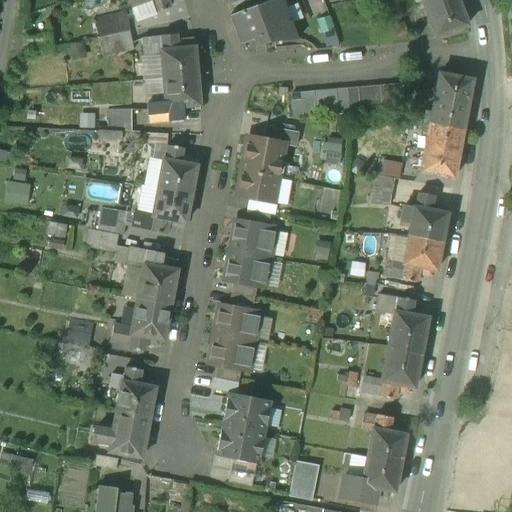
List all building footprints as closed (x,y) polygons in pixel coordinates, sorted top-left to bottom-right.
[(128,0),(135,19),(155,12),(150,0),(128,0)] [(150,0),(155,12),(160,10),(161,12),(163,11),(162,9),(170,7),(167,0),(150,0)] [(270,0),(254,6),(228,16),(239,45),(261,37),(263,43),(297,39),(282,0),(270,0)] [(396,0),(387,0),(395,20),(403,17),(396,0)] [(457,0),(420,0),(421,0),(426,13),(458,1),(457,0)] [(458,1),(426,13),(435,37),(467,25),(458,1)] [(93,19),(98,38),(129,31),(125,12),(93,19)] [(129,31),(98,38),(102,55),(133,49),(129,31)] [(47,34),(24,38),(26,49),(48,46),(47,34)] [(175,34),(160,36),(161,45),(161,49),(158,50),(159,53),(161,79),(195,76),(192,47),(188,47),(187,41),(176,42),(175,34)] [(147,37),(148,47),(161,45),(160,36),(147,37)] [(161,45),(148,47),(148,54),(159,53),(158,50),(161,49),(161,45)] [(472,79),(438,72),(433,98),(467,104),(472,79)] [(195,76),(161,79),(163,102),(164,108),(166,107),(167,113),(168,122),(183,120),(182,112),(193,111),(193,104),(198,104),(195,76)] [(401,84),(346,89),(348,112),(403,107),(401,84)] [(346,89),(290,95),(293,117),(348,112),(346,89)] [(467,104),(433,98),(430,112),(425,111),(423,122),(462,129),(467,104)] [(163,102),(152,103),(153,108),(153,114),(167,113),(166,107),(164,108),(163,102)] [(153,108),(146,108),(147,124),(154,123),(153,114),(153,108)] [(412,112),(404,110),(400,123),(408,123),(412,112)] [(113,113),(113,131),(120,131),(143,132),(142,113),(113,113)] [(462,129),(423,122),(421,130),(427,132),(424,146),(458,153),(462,129)] [(408,123),(400,123),(397,132),(405,134),(408,123)] [(297,132),(265,126),(262,140),(282,143),(282,145),(294,147),(297,132)] [(113,131),(108,130),(108,138),(119,139),(120,131),(113,131)] [(146,144),(165,145),(166,133),(147,132),(146,144)] [(262,140),(247,137),(240,172),(276,179),(276,176),(281,173),(283,165),(279,161),(282,145),(282,143),(262,140)] [(322,162),(341,163),(342,140),(323,140),(322,162)] [(181,148),(165,145),(163,154),(163,158),(161,158),(161,161),(156,188),(190,194),(196,165),(191,164),(192,159),(180,157),(181,148)] [(458,153),(424,146),(419,171),(453,178),(458,153)] [(163,154),(152,152),(151,159),(161,161),(161,158),(163,158),(163,154)] [(402,156),(395,154),(393,166),(400,167),(402,156)] [(393,166),(380,163),(378,176),(394,179),(397,180),(400,167),(393,166)] [(276,179),(240,172),(236,196),(271,202),(276,179)] [(378,176),(374,175),(368,203),(389,204),(394,179),(378,176)] [(190,194),(156,188),(152,207),(151,214),(153,215),(151,227),(150,231),(165,233),(167,225),(179,227),(180,221),(185,222),(190,194)] [(404,190),(402,199),(415,202),(417,193),(404,190)] [(432,195),(417,193),(415,202),(414,207),(413,207),(413,209),(408,236),(441,242),(447,213),(440,212),(442,206),(430,204),(431,200),(432,195)] [(415,202),(402,199),(401,207),(413,209),(413,207),(414,207),(415,202)] [(133,227),(150,231),(151,227),(144,226),(145,220),(140,219),(141,213),(151,214),(152,207),(138,204),(133,227)] [(118,222),(115,235),(121,236),(125,236),(129,216),(95,210),(91,230),(107,233),(110,221),(118,222)] [(269,215),(245,210),(243,222),(267,227),(269,215)] [(151,214),(141,213),(140,219),(145,220),(144,226),(151,227),(153,215),(151,214)] [(390,220),(382,218),(380,231),(387,232),(390,220)] [(243,222),(233,220),(229,245),(224,249),(269,258),(275,228),(267,227),(243,222)] [(110,221),(107,233),(115,235),(118,222),(110,221)] [(121,236),(115,235),(113,247),(105,245),(107,233),(91,230),(87,248),(117,254),(121,236)] [(115,235),(107,233),(105,245),(113,247),(115,235)] [(441,242),(408,236),(402,263),(404,263),(401,278),(416,280),(417,272),(429,274),(430,268),(436,270),(441,242)] [(146,250),(126,247),(123,266),(140,269),(141,263),(144,264),(146,250)] [(269,258),(224,249),(227,255),(222,280),(232,282),(255,286),(263,288),(269,258)] [(161,253),(146,250),(144,264),(141,263),(140,269),(135,299),(169,306),(176,271),(171,270),(172,264),(160,262),(161,253)] [(401,278),(404,263),(402,263),(385,260),(382,274),(401,278)] [(380,274),(370,272),(366,292),(376,293),(380,274)] [(255,286),(232,282),(229,294),(253,298),(255,286)] [(253,298),(229,294),(227,305),(251,309),(253,298)] [(393,311),(394,311),(397,297),(378,294),(376,308),(393,311)] [(412,300),(397,297),(394,311),(393,311),(387,346),(420,352),(427,317),(421,316),(422,309),(411,307),(412,300)] [(169,306),(135,299),(130,328),(112,325),(109,341),(128,344),(127,347),(143,350),(145,342),(156,345),(157,339),(163,340),(169,306)] [(227,305),(218,303),(212,334),(253,342),(259,311),(251,309),(227,305)] [(91,322),(68,318),(64,340),(87,345),(91,322)] [(253,342),(212,334),(206,363),(239,370),(248,371),(253,342)] [(420,352),(387,346),(380,381),(381,381),(379,395),(394,398),(395,390),(406,392),(408,386),(414,387),(420,352)] [(239,370),(216,365),(213,378),(236,382),(239,370)] [(138,379),(140,370),(124,367),(122,376),(121,380),(119,388),(115,410),(149,416),(154,387),(148,386),(149,381),(138,379)] [(122,376),(111,374),(109,386),(119,388),(121,380),(122,376)] [(236,382),(213,378),(211,389),(227,392),(234,393),(236,382)] [(234,393),(227,392),(227,397),(225,397),(221,419),(223,419),(222,424),(261,432),(263,425),(265,425),(268,407),(266,406),(267,400),(234,393)] [(149,416),(115,410),(111,430),(95,427),(93,440),(109,443),(107,451),(137,457),(140,443),(143,444),(149,416)] [(351,430),(370,434),(371,428),(372,428),(375,414),(355,410),(351,430)] [(390,417),(375,414),(372,428),(371,428),(370,434),(366,457),(399,463),(405,435),(399,433),(400,428),(388,426),(390,417)] [(261,432),(222,424),(221,428),(219,428),(215,450),(217,450),(216,456),(231,459),(255,463),(256,463),(257,456),(259,456),(263,439),(260,439),(261,432)] [(448,498),(487,504),(497,436),(458,430),(448,498)] [(116,458),(95,454),(92,465),(114,469),(116,458)] [(399,463),(366,457),(362,479),(343,476),(340,495),(373,501),(375,494),(387,496),(388,491),(394,492),(399,463)] [(255,463),(231,459),(227,482),(250,486),(255,463)] [(317,465),(294,461),(287,496),(310,501),(317,465)] [(186,483),(172,482),(170,505),(185,505),(186,483)] [(115,488),(98,485),(94,511),(127,511),(130,494),(122,493),(122,495),(114,494),(115,488)]
